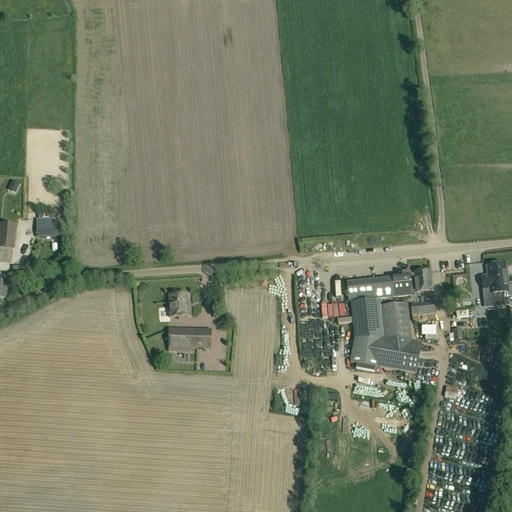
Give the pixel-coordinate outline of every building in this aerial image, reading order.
[(55,222),(36,222),(36,238),(56,238),(56,237),(66,237),(66,231),(56,231),(56,229),(55,229),(55,222)] [(0,246),(13,248),(15,228),(1,226),(0,235),(0,246)] [(333,266),(332,282),(341,282),(341,266),(333,266)] [(489,277),(482,278),(484,290),(490,289),(491,302),(509,300),(505,266),(488,267),(489,277)] [(430,272),(414,273),(416,293),(432,291),(430,272)] [(351,364),(379,369),(384,340),(412,341),(408,304),(381,307),(380,300),(411,296),(409,277),(347,284),(349,303),(350,303),(354,342),(351,364)] [(0,278),(0,300),(8,301),(9,279),(0,278)] [(189,308),(188,308),(187,308),(187,296),(169,296),(170,318),(189,318),(189,308)] [(412,317),(436,314),(435,302),(411,305),(412,317)] [(423,323),(424,336),(440,335),(439,322),(423,323)] [(211,350),(212,330),(169,329),(168,353),(191,354),(191,350),(211,350)] [(448,343),(463,341),(462,335),(465,334),(464,329),(446,331),(448,343)] [(410,358),(409,366),(417,367),(418,359),(410,358)] [(447,395),(459,396),(460,385),(448,384),(447,395)]
